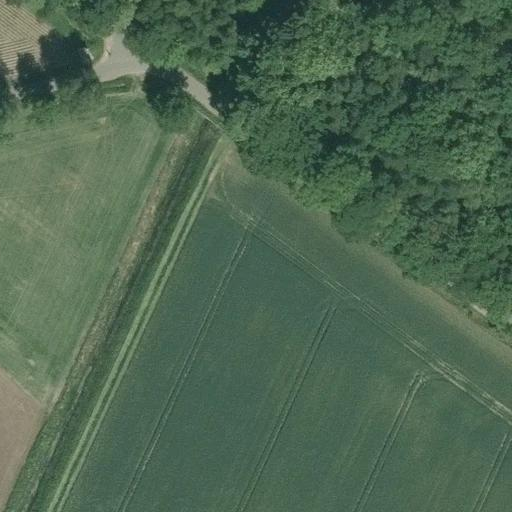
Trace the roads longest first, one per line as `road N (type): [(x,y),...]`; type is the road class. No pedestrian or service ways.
road 1 (unclassified): [(148,55),(511,326)]
road 2 (unclassified): [(148,55),(0,99)]
